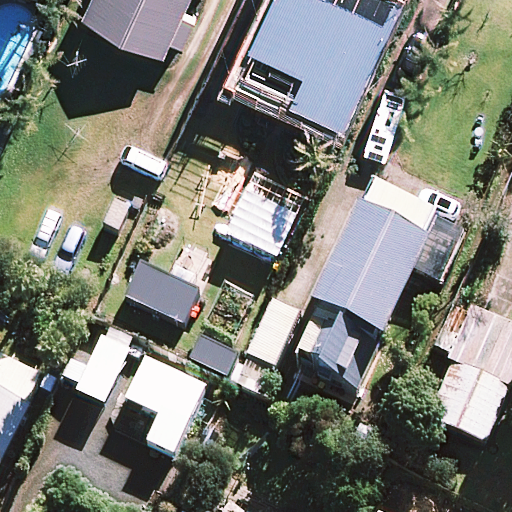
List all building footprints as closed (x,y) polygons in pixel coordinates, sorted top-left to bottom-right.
[(189,0),(90,0),(85,11),(166,49),(189,0)] [(349,113),(402,0),(269,0),(253,37),(307,62),(295,87),(349,113)] [(0,148),(14,118),(0,111),(0,148)] [(444,228),(374,193),(314,314),(322,318),(298,367),(360,398),(444,228)] [(140,207),(115,195),(98,233),(124,244),(140,207)] [(131,355),(105,343),(80,397),(106,409),(131,355)] [(0,478),(46,383),(0,361),(0,478)] [(206,392),(148,367),(130,407),(162,422),(150,449),(176,460),(206,392)] [(511,395),(477,379),(452,432),(486,448),(511,395)]
